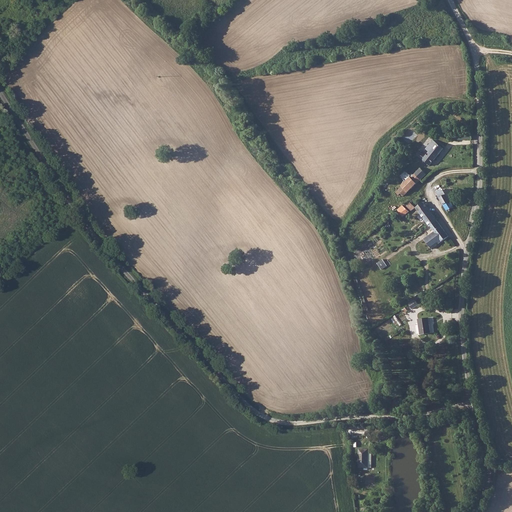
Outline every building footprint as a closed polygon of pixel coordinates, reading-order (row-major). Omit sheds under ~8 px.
[(445,147),(434,138),(427,147),(430,150),(427,154),(421,150),(418,154),(424,158),(423,159),(432,164),(445,147)] [(415,172),(421,179),(427,173),(421,166),(415,172)] [(405,195),(418,182),(421,179),(415,172),(412,175),(408,171),(404,175),(407,178),(402,182),(402,186),(399,189),(405,195)] [(444,203),(452,200),(446,187),(440,189),(442,195),(440,196),(444,203)] [(452,200),(456,198),(456,197),(451,187),(446,187),(452,200)] [(420,213),(428,207),(424,200),(416,206),(420,213)] [(444,203),(449,211),(451,210),(451,208),(455,206),(452,200),(444,203)] [(415,205),(410,201),(407,205),(413,210),(416,206),(415,205)] [(426,218),(427,220),(435,215),(428,207),(420,213),(424,219),(426,218)] [(430,227),(432,225),(438,220),(438,218),(435,215),(427,220),(426,220),(427,223),(430,227)] [(439,234),(446,229),(438,220),(432,225),(435,229),(439,234)] [(450,234),(446,229),(439,234),(435,229),(425,238),(432,247),(450,234)] [(381,270),(387,266),(383,259),(377,263),(381,270)] [(421,318),(423,333),(433,332),(430,316),(421,318)] [(368,466),(369,448),(360,447),(359,466),(368,466)]
